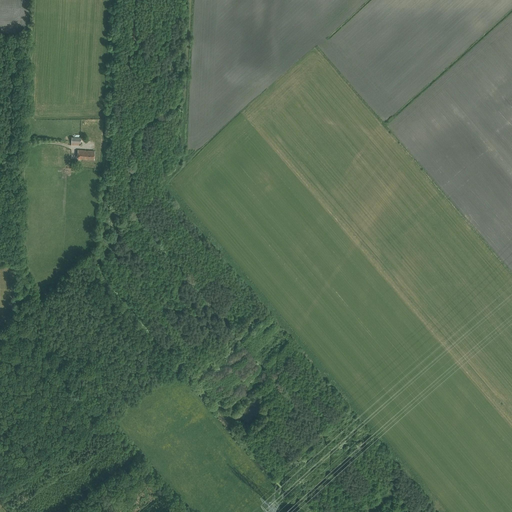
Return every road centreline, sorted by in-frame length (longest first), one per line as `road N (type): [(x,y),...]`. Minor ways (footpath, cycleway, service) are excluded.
road 1 (track): [(172,367),(104,287),(95,250)]
road 2 (track): [(17,319),(103,418)]
